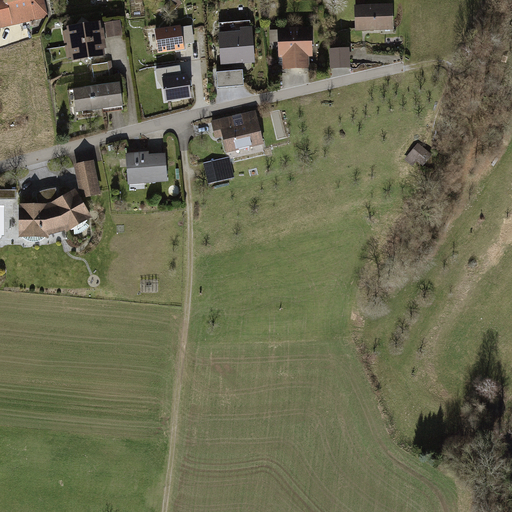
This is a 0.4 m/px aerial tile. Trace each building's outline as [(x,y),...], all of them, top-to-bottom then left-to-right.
[(0,4),(0,26),(47,16),(43,0),(8,0),(9,3),(0,4)] [(180,4),(176,0),(173,0),(166,7),(171,13),(180,4)] [(356,7),(357,30),(393,29),(392,7),(356,7)] [(120,21),(106,23),(109,38),(122,35),(120,21)] [(252,21),(220,23),(222,63),(254,61),(252,21)] [(72,42),(73,44),(101,40),(99,25),(89,26),(85,23),(83,27),(70,29),(71,31),(67,31),(69,43),(72,42)] [(181,28),(157,31),(159,52),(184,49),(181,28)] [(296,68),(295,30),(279,30),(279,57),(284,57),(284,69),(296,68)] [(295,30),(296,68),(308,68),(308,55),(312,55),(312,30),(295,30)] [(103,55),(101,40),(73,44),(73,46),(70,47),(71,57),(74,57),(75,59),(87,57),(91,60),(94,56),(103,55)] [(349,49),(332,50),(332,68),(350,67),(349,49)] [(94,73),(110,71),(109,62),(92,65),(94,73)] [(166,79),(164,80),(167,101),(191,97),(188,76),(182,77),(180,67),(165,69),(166,79)] [(110,71),(94,73),(95,81),(111,78),(110,71)] [(236,71),(217,72),(218,88),(237,87),(236,71)] [(86,88),(74,90),(78,113),(104,109),(105,112),(111,111),(111,108),(123,106),(120,83),(106,85),(106,88),(86,91),(86,88)] [(224,136),(228,151),(263,143),(255,113),(242,116),(243,118),(234,121),(233,118),(212,123),(216,138),(224,136)] [(430,156),(419,145),(408,158),(413,163),(417,159),(423,164),(430,156)] [(128,156),(129,178),(145,177),(145,181),(167,180),(165,156),(145,158),(145,155),(128,156)] [(226,159),(205,163),(210,183),(231,178),(226,159)] [(99,193),(92,163),(77,167),(83,197),(99,193)] [(21,206),(21,236),(23,236),(46,236),(48,236),(48,234),(66,229),(67,231),(71,229),(72,230),(75,230),(75,234),(80,233),(84,231),(87,229),(89,226),(86,223),(88,221),(87,219),(90,217),(75,192),(60,200),(57,192),(37,197),(39,206),(21,206)]
